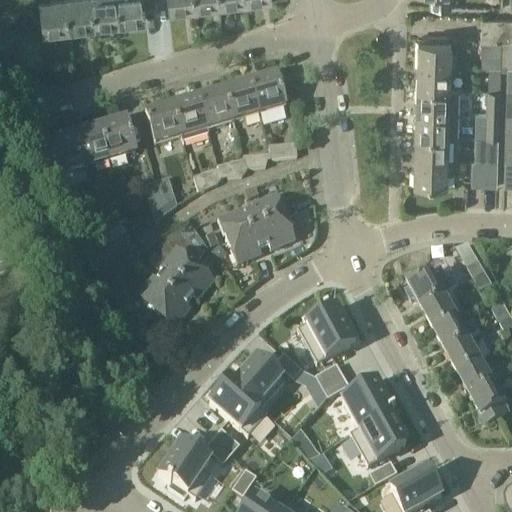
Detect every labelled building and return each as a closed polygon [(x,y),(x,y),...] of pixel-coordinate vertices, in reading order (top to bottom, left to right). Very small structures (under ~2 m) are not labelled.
[(30,0),(17,0),(5,7),(12,18),(34,5),(30,0)] [(43,34),(69,30),(64,0),(45,0),(38,1),(43,34)] [(64,0),(69,30),(94,27),(90,0),(64,0)] [(90,0),(94,27),(119,24),(116,0),(90,0)] [(116,0),(119,24),(145,21),(142,0),(116,0)] [(166,0),(168,12),(194,9),(192,0),(166,0)] [(192,0),(194,9),(219,6),(218,0),(192,0)] [(481,31),(505,31),(505,20),(481,19),(481,31)] [(504,44),(505,31),(481,31),(480,43),(504,44)] [(417,41),(417,65),(449,66),(456,66),(456,55),(449,55),(449,42),(448,41),(448,38),(423,37),(423,41),(417,41)] [(481,67),(488,67),(500,67),(501,44),(482,44),(481,67)] [(416,88),(448,89),(449,66),(417,65),(416,88)] [(499,91),(500,67),(488,67),(487,91),(499,91)] [(248,84),(257,117),(285,109),(279,91),(283,84),(281,75),(275,72),(267,74),(265,79),(261,80),(248,84)] [(248,84),(222,92),(232,125),(257,117),(248,84)] [(415,112),(457,113),(458,90),(448,89),(416,88),(415,112)] [(499,91),(487,91),(487,114),(499,114),(499,91)] [(222,92),(196,99),(207,137),(208,137),(207,133),(232,125),(222,92)] [(171,107),(170,107),(180,141),(181,145),(207,137),(196,99),(184,103),(181,100),(172,102),(171,107)] [(154,148),(180,141),(170,107),(144,115),(154,148)] [(415,136),(447,137),(457,137),(457,113),(415,112),(415,136)] [(499,114),(487,114),(486,138),(498,138),(499,114)] [(99,129),(109,164),(135,156),(125,122),(99,129)] [(83,171),(109,164),(99,129),(73,137),(83,171)] [(447,137),(415,136),(414,159),(446,161),(447,137)] [(83,171),(73,137),(46,145),(56,179),(83,171)] [(486,162),(497,162),(498,162),(498,138),(486,138),(485,162),(486,162)] [(296,160),(295,147),(267,150),(271,163),(296,160)] [(0,181),(13,175),(4,157),(0,159),(0,181)] [(242,160),(242,162),(246,173),(265,171),(267,162),(266,158),(242,160)] [(446,161),(414,159),(413,184),(445,185),(446,174),(453,174),(454,161),(446,161)] [(485,186),(486,162),(485,162),(472,161),(471,186),(485,186)] [(246,173),(242,162),(216,169),(217,171),(220,181),(240,180),(246,173)] [(497,162),(486,162),(485,186),(496,187),(497,162)] [(220,181),(217,171),(192,180),(198,196),(214,189),(220,182),(220,181)] [(155,186),(165,217),(176,210),(167,182),(155,186)] [(165,217),(155,186),(142,190),(154,225),(165,217)] [(248,215),(255,233),(285,221),(275,198),(251,209),(252,213),(248,215)] [(226,245),(255,233),(248,215),(244,217),(242,212),(217,223),(226,245)] [(304,215),(296,218),(301,228),(309,225),(304,215)] [(285,221),(255,233),(263,251),(267,250),(269,254),(294,244),(285,221)] [(104,246),(114,263),(132,251),(118,229),(103,239),(105,244),(104,246)] [(263,251),(255,233),(226,245),(235,268),(260,258),(259,253),(263,251)] [(105,244),(103,239),(80,254),(94,275),(114,263),(104,246),(105,244)] [(159,279),(174,292),(194,267),(176,251),(158,272),(162,275),(159,279)] [(467,271),(474,282),(485,276),(478,264),(467,271)] [(194,267),(174,292),(189,305),(192,301),(195,304),(213,284),(194,267)] [(421,311),(445,298),(433,275),(422,282),(418,275),(405,282),(409,289),(421,311)] [(481,294),(492,287),(485,276),(474,282),(481,294)] [(154,317),(174,292),(159,279),(156,282),(152,279),(134,300),(154,317)] [(189,305),(174,292),(154,317),(171,332),(189,311),(185,308),(189,305)] [(457,319),(445,298),(421,311),(433,333),(457,319)] [(492,313),(499,325),(510,318),(503,306),(492,313)] [(319,314),(302,323),(324,363),(350,349),(344,339),(349,336),(335,312),(322,319),(319,314)] [(511,321),(510,318),(499,325),(505,336),(511,332),(511,321)] [(445,354),(469,341),(480,335),(474,324),(463,330),(457,319),(433,333),(445,354)] [(481,362),(469,341),(445,354),(457,375),(481,362)] [(283,359),(275,368),(292,384),(300,375),(283,359)] [(493,383),(481,362),(457,375),(469,397),(493,383)] [(247,370),(232,387),(256,409),(256,410),(257,410),(280,384),(259,366),(252,374),(247,370)] [(334,370),(314,381),(320,391),(340,380),(334,370)] [(340,380),(320,391),(326,402),(346,391),(340,380)] [(505,405),(493,383),(469,397),(479,416),(477,417),(483,429),(508,415),(503,406),(505,405)] [(220,393),(213,402),(222,410),(218,415),(240,434),(259,412),(257,410),(256,410),(256,409),(232,387),(228,384),(226,386),(225,385),(219,392),(220,393)] [(375,384),(341,403),(358,433),(386,417),(392,414),(390,410),(387,411),(385,407),(387,405),(386,403),(387,402),(378,386),(377,387),(375,384)] [(386,417),(358,433),(375,465),(400,452),(394,442),(399,439),(398,437),(399,436),(391,421),(389,422),(386,417)] [(221,435),(213,444),(230,459),(238,451),(221,435)] [(213,444),(205,453),(222,468),(230,459),(213,444)] [(174,455),(158,478),(171,487),(168,491),(183,502),(188,494),(209,465),(185,448),(178,458),(174,455)] [(389,467),(368,479),(374,489),(395,478),(389,467)] [(425,474),(389,494),(393,502),(398,511),(418,511),(429,506),(426,501),(437,495),(431,485),(433,484),(428,476),(427,477),(425,474)] [(245,475),(232,494),(242,501),(255,482),(245,475)] [(273,511),(254,499),(245,511),(273,511)]
